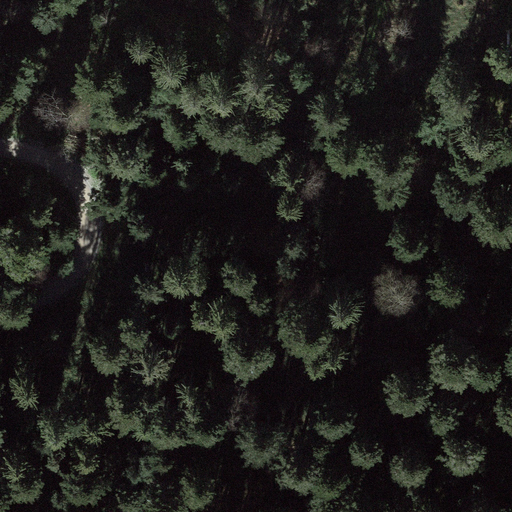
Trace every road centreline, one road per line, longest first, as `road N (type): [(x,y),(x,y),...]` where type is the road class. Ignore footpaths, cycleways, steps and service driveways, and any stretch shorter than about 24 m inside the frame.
road 1 (track): [(205,0),(374,171),(422,193),(511,197)]
road 2 (track): [(0,311),(62,286),(89,240),(86,197),(71,177),(48,162),(0,152)]
